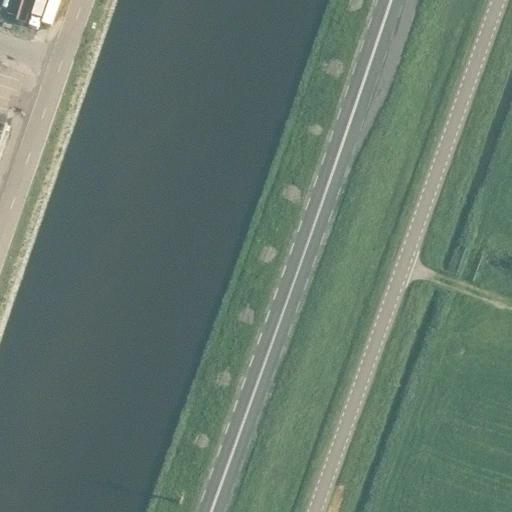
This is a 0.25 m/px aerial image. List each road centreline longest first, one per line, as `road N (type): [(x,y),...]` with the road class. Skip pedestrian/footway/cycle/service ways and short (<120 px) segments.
road 1 (unclassified): [(316,511),(499,0)]
road 2 (primary): [(212,511),(387,0)]
road 3 (unclassified): [(0,240),(82,0)]
